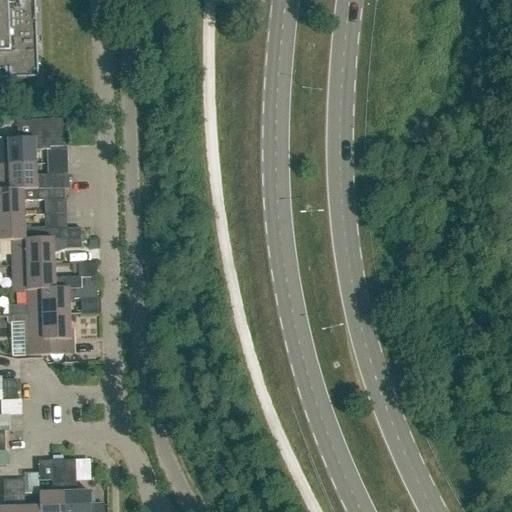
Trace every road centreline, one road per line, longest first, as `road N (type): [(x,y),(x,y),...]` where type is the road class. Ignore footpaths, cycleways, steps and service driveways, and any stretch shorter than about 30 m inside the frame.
road 1 (secondary): [(432,511),(386,411),(347,263),(339,138),(349,0)]
road 2 (secondary): [(285,0),(275,172),(285,281),(320,417),(360,511)]
road 3 (residential): [(158,511),(114,413),(101,0)]
